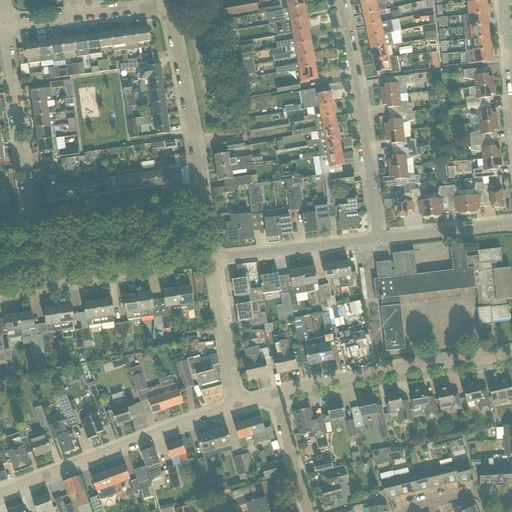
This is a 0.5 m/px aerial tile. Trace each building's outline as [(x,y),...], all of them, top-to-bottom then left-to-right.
[(246,12),(243,0),(242,0),(222,4),(225,16),(246,12)] [(286,0),(288,9),(305,6),(303,0),(286,0)] [(361,4),(363,15),(379,12),(376,0),(361,4)] [(467,3),(468,15),(486,13),(485,1),(467,3)] [(276,24),(283,22),(307,18),(305,6),(288,9),(282,10),(277,11),(277,12),(279,19),(275,20),(276,24)] [(363,15),(366,27),(381,23),(379,12),(363,15)] [(468,15),(469,27),(488,25),(486,13),(468,15)] [(226,32),(238,30),(236,24),(234,25),(233,18),(224,20),(226,32)] [(279,36),(293,33),(309,30),(307,18),(283,22),(285,30),(278,31),(279,36)] [(394,33),(391,21),(381,23),(366,27),(369,38),(384,35),(392,33),(394,33)] [(423,26),(424,39),(436,38),(435,25),(423,26)] [(469,27),(470,39),(489,37),(488,25),(469,27)] [(149,28),(136,29),(138,43),(150,41),(149,28)] [(136,29),(123,31),(126,50),(139,49),(138,43),(136,29)] [(311,43),(309,30),(293,33),(294,40),(276,43),(277,49),(284,47),(311,43)] [(123,31),(111,33),(113,46),(114,52),(126,50),(123,31)] [(111,33),(99,34),(101,48),(113,46),(111,33)] [(371,50),(387,47),(394,45),(392,33),(384,35),(369,38),(371,50)] [(99,34),(87,36),(89,56),(101,54),(101,48),(99,34)] [(87,36),(74,38),(76,51),(77,57),(89,56),(87,36)] [(466,52),(472,51),(490,49),(489,37),(470,39),(465,39),(466,52)] [(65,61),(64,53),(63,53),(62,40),(61,38),(55,38),(55,40),(50,41),(53,61),(53,62),(65,61)] [(74,38),(62,40),(63,53),(64,53),(76,51),(74,38)] [(37,43),(39,56),(40,63),(53,61),(50,41),(37,43)] [(39,56),(37,43),(25,45),(28,64),(38,63),(40,63),(39,56)] [(274,62),(297,58),(313,55),(311,43),(284,47),(286,54),(273,56),(274,62)] [(255,52),(254,44),(238,47),(239,55),(251,53),(255,52)] [(427,45),(428,54),(437,53),(436,44),(427,45)] [(371,50),(374,62),(389,58),(387,47),(371,50)] [(490,49),(472,51),(473,63),(482,63),(492,61),(490,49)] [(239,55),(241,68),(253,66),(251,53),(239,55)] [(437,53),(428,54),(428,62),(430,61),(431,68),(439,67),(437,53)] [(299,70),(316,67),(313,55),(297,58),(298,64),(275,68),(276,74),(299,70)] [(389,58),(374,62),(376,74),(379,73),(379,75),(400,72),(396,56),(389,58)] [(104,72),(102,61),(97,61),(98,66),(91,67),(91,74),(104,72)] [(136,69),(135,62),(127,64),(123,64),(120,65),(121,70),(121,71),(136,69)] [(79,75),(78,64),(65,65),(67,77),(79,75)] [(162,78),(160,65),(149,66),(139,68),(140,73),(141,80),(143,80),(143,81),(162,78)] [(253,66),(241,68),(243,80),(255,77),(253,66)] [(316,67),(299,70),(301,82),(318,79),(316,67)] [(475,81),(475,87),(493,86),(492,77),(488,77),(487,74),(486,68),(462,70),(463,79),(475,81)] [(29,74),(30,82),(43,80),(42,72),(29,74)] [(381,88),(381,97),(407,94),(406,85),(409,84),(409,76),(385,78),(385,85),(385,88),(381,88)] [(146,93),(164,90),(162,78),(143,81),(144,86),(140,87),(141,93),(146,93)] [(64,99),(64,100),(72,99),(70,83),(69,83),(68,81),(56,82),(57,88),(65,87),(66,99),(64,99)] [(122,83),(124,96),(134,94),(133,94),(132,94),(131,82),(122,83)] [(275,85),(277,93),(300,89),(299,82),(275,85)] [(465,98),(466,107),(490,104),(489,98),(490,98),(490,95),(494,94),(493,86),(475,87),(468,88),(469,97),(465,98)] [(31,91),(33,104),(52,102),(50,89),(31,91)] [(151,104),(165,102),(164,95),(167,95),(167,89),(164,90),(146,93),(147,105),(151,104)] [(303,109),(313,108),(332,104),(330,92),(317,94),(309,96),(310,103),(302,104),(303,109)] [(440,100),(432,100),(432,108),(444,107),(443,93),(439,93),(440,100)] [(124,96),(126,108),(131,107),(135,106),(134,94),(124,96)] [(388,108),(388,114),(412,112),(411,104),(408,103),(407,94),(381,97),(382,106),(387,105),(387,108),(388,108)] [(33,104),(35,117),(55,114),(54,107),(53,107),(52,102),(33,104)] [(147,111),(148,117),(167,114),(165,102),(151,104),(152,111),(147,111)] [(289,125),(314,120),(335,116),(332,104),(313,108),(314,115),(288,119),(289,125)] [(478,117),(479,123),(497,122),(496,113),(491,113),(491,110),(490,104),(466,107),(467,115),(478,117)] [(384,124),(385,133),(403,131),(402,124),(413,120),(412,112),(388,114),(389,121),(388,121),(389,124),(384,124)] [(35,117),(36,128),(54,126),(55,120),(56,120),(55,114),(35,117)] [(167,114),(148,117),(149,122),(154,122),(155,135),(169,133),(168,127),(169,127),(167,114)] [(292,137),(317,132),(337,129),(335,116),(314,120),(315,127),(291,132),(292,137)] [(133,119),(127,120),(130,139),(138,137),(136,119),(133,119)] [(469,134),(470,143),(494,140),(493,134),(494,134),(493,131),(498,130),(497,122),(479,123),(480,130),(469,134)] [(75,124),(68,125),(69,132),(77,131),(75,124)] [(36,128),(38,141),(55,139),(53,127),(54,126),(36,128)] [(306,146),(317,145),(339,141),(337,129),(317,132),(318,140),(306,142),(306,146)] [(391,144),(392,150),(416,148),(415,140),(410,139),(409,130),(403,131),(385,133),(386,141),(390,141),(391,144)] [(59,152),(59,150),(57,150),(55,139),(38,141),(40,159),(53,158),(79,154),(79,149),(59,152)] [(166,141),(163,142),(164,148),(165,150),(177,148),(176,140),(166,141)] [(243,140),(226,143),(228,151),(245,149),(244,146),(243,140)] [(482,153),(483,159),(501,158),(500,149),(495,149),(495,146),(494,146),(494,140),(470,143),(470,151),(482,153)] [(317,145),(319,152),(302,155),(302,159),(319,157),(341,153),(339,141),(317,145)] [(434,147),(435,156),(443,156),(442,146),(434,147)] [(388,160),(389,169),(413,166),(412,158),(417,156),(423,153),(423,147),(416,148),(392,150),(392,157),(392,160),(388,160)] [(214,155),(217,168),(246,164),(245,163),(252,163),(251,156),(229,160),(228,153),(218,155),(214,155)] [(343,165),(341,153),(319,157),(322,175),(323,175),(323,176),(330,176),(343,174),(341,165),(343,165)] [(260,155),(251,156),(252,163),(262,162),(260,155)] [(53,158),(40,159),(41,167),(54,165),(53,158)] [(473,179),(478,178),(482,178),(488,177),(497,176),(497,170),(497,167),(501,166),(501,158),(483,159),(483,166),(472,170),(473,179)] [(141,163),(141,170),(142,170),(144,188),(157,186),(154,168),(154,161),(141,163)] [(179,164),(167,166),(169,184),(182,183),(181,177),(189,176),(187,163),(179,164)] [(219,181),(223,180),(232,179),(231,172),(246,170),(246,164),(217,168),(219,181)] [(437,180),(446,180),(447,165),(437,164),(437,180)] [(167,166),(154,168),(157,186),(169,184),(167,166)] [(405,186),(406,193),(410,193),(410,190),(415,189),(414,185),(420,184),(419,176),(414,175),(413,166),(389,169),(390,177),(394,177),(394,180),(395,180),(395,186),(405,186)] [(137,174),(130,175),(132,190),(144,188),(142,170),(141,170),(136,170),(137,174)] [(128,171),(117,172),(120,191),(132,190),(130,175),(130,171),(128,171)] [(117,172),(105,174),(108,193),(120,191),(117,172)] [(276,174),(272,179),(272,182),(280,181),(279,173),(276,174)] [(354,183),(353,173),(343,174),(330,176),(332,186),(354,183)] [(105,174),(92,176),(95,195),(108,193),(105,174)] [(92,176),(80,177),(83,197),(95,195),(92,176)] [(250,176),(232,179),(234,186),(247,185),(252,184),(251,176),(250,176)] [(334,208),(332,186),(330,176),(323,176),(324,181),(325,181),(327,203),(326,203),(326,206),(327,206),(333,205),(333,208),(334,208)] [(80,177),(68,179),(70,198),(83,197),(80,177)] [(483,185),(485,206),(491,206),(491,208),(503,207),(502,189),(496,190),(495,189),(495,188),(495,187),(494,186),(493,186),(492,185),(491,185),(490,185),(488,185),(488,177),(482,178),(483,185)] [(474,189),(465,190),(467,213),(476,212),(476,210),(479,210),(479,207),(485,206),(483,185),(482,178),(478,178),(479,183),(475,183),(474,189)] [(68,179),(56,181),(58,200),(70,198),(68,179)] [(58,200),(56,181),(50,181),(50,180),(43,181),(46,202),(58,200)] [(295,210),(293,190),(292,186),(291,180),(285,181),(286,187),(289,211),(295,210)] [(252,184),(247,185),(250,214),(257,213),(254,184),(252,184)] [(258,184),(254,184),(257,213),(263,212),(261,202),(260,190),(259,190),(258,184)] [(451,186),(447,186),(449,210),(455,209),(455,212),(459,212),(459,214),(467,213),(465,190),(457,191),(454,185),(451,186)] [(437,199),(430,200),(431,217),(440,216),(440,214),(443,213),(443,211),(449,210),(447,186),(442,187),(439,187),(437,199)] [(299,189),(293,190),(295,210),(301,210),(299,189)] [(410,190),(410,193),(411,193),(413,214),(419,213),(419,216),(423,215),(423,218),(431,217),(430,200),(423,201),(418,189),(415,189),(410,190)] [(8,193),(0,194),(0,208),(10,207),(8,193)] [(411,193),(410,193),(406,193),(404,193),(403,194),(402,194),(401,195),(400,196),(399,197),(399,198),(399,199),(393,200),(395,218),(407,217),(407,214),(413,214),(411,193)] [(338,207),(334,208),(333,208),(334,217),(339,216),(340,229),(358,227),(357,214),(356,210),(357,210),(357,209),(356,204),(356,200),(347,201),(347,205),(338,207)] [(317,230),(314,202),(306,203),(307,213),(303,214),(304,223),(305,233),(306,233),(306,230),(311,229),(311,231),(317,230)] [(330,230),(327,211),(327,206),(326,206),(322,206),(322,203),(322,202),(321,202),(320,202),(317,202),(314,202),(317,230),(317,232),(318,231),(317,228),(322,228),(323,229),(329,229),(329,230),(330,230)] [(290,225),(289,216),(288,216),(287,208),(275,210),(276,210),(276,215),(277,215),(279,235),(279,236),(279,233),(284,232),(284,234),(291,233),(291,235),(290,225)] [(279,235),(277,215),(276,215),(276,210),(273,211),(273,215),(273,218),(265,219),(266,228),(267,238),(267,234),(272,234),(272,236),(279,235)] [(253,239),(251,221),(249,221),(248,214),(238,215),(241,239),(240,239),(240,241),(241,241),(241,238),(246,237),(246,239),(252,238),(252,239),(253,239)] [(241,239),(238,215),(230,216),(220,217),(222,231),(222,230),(227,229),(229,242),(229,239),(234,238),(234,240),(240,239),(241,239)] [(393,253),(394,263),(390,264),(389,261),(374,263),(375,263),(377,281),(373,281),(373,280),(372,280),(373,290),(375,300),(380,300),(385,341),(386,351),(385,351),(386,352),(405,349),(405,348),(404,348),(398,295),(475,286),(475,288),(480,287),(482,307),(477,308),(479,326),(493,325),(493,324),(492,321),(510,318),(508,305),(506,306),(506,300),(511,298),(511,284),(510,268),(497,269),(496,262),(501,262),(502,262),(500,248),(477,251),(477,256),(465,257),(464,245),(451,247),(454,271),(416,276),(413,251),(393,253)] [(340,286),(340,288),(347,287),(346,276),(350,276),(351,280),(356,279),(354,266),(349,267),(348,261),(336,263),(340,286)] [(333,288),(340,286),(336,263),(324,266),(326,280),(332,279),(333,288)] [(314,267),(302,269),(306,293),(314,291),(313,284),(317,283),(314,267)] [(288,292),(289,293),(291,305),(296,304),(295,295),(306,293),(302,269),(290,272),(293,288),(294,287),(294,291),(288,292)] [(238,280),(232,281),(235,296),(246,295),(248,301),(258,300),(263,299),(263,294),(262,288),(251,289),(248,273),(237,275),(238,280)] [(278,274),(260,276),(260,277),(262,288),(263,294),(281,292),(280,283),(278,274)] [(329,284),(324,286),(328,307),(328,308),(336,307),(334,296),(331,297),(329,284)] [(328,307),(324,286),(317,287),(320,300),(321,309),(328,307)] [(194,310),(190,287),(184,288),(184,287),(177,288),(181,312),(194,310)] [(181,312),(177,288),(170,289),(170,290),(164,291),(167,314),(168,316),(161,317),(163,330),(170,329),(170,327),(172,327),(170,316),(173,315),(173,316),(181,315),(180,312),(181,312)] [(154,316),(152,303),(151,293),(145,294),(145,293),(137,294),(137,295),(141,318),(154,316)] [(291,305),(289,293),(281,295),(282,305),(276,306),(278,321),(285,320),(285,321),(293,319),(291,305)] [(141,318),(137,295),(137,294),(130,295),(130,296),(124,297),(125,307),(127,320),(141,318)] [(113,315),(112,309),(111,299),(105,300),(105,299),(97,300),(101,324),(114,322),(113,315)] [(101,324),(97,300),(90,301),(90,302),(84,303),(86,313),(87,319),(89,326),(101,324)] [(250,304),(236,306),(239,322),(248,320),(249,327),(268,324),(266,312),(252,314),(250,304)] [(74,321),(73,315),(71,305),(65,306),(65,305),(58,306),(61,330),(74,328),(73,321),(74,321)] [(61,330),(58,306),(50,307),(51,308),(45,309),(46,319),(47,325),(48,325),(49,332),(61,330)] [(32,313),(19,315),(22,336),(29,335),(30,335),(31,341),(32,341),(35,355),(39,355),(45,354),(42,335),(38,336),(36,327),(34,327),(32,313)] [(7,334),(1,335),(3,346),(10,345),(8,338),(22,336),(19,315),(5,317),(7,334)] [(163,330),(161,317),(153,318),(154,321),(153,338),(164,340),(163,330)] [(128,322),(121,323),(123,336),(124,335),(129,334),(130,334),(128,322)] [(354,342),(355,349),(358,359),(371,356),(363,322),(351,325),(353,335),(357,334),(358,341),(354,342)] [(123,336),(121,323),(114,324),(116,337),(123,336)] [(265,333),(272,332),(271,324),(264,325),(265,333)] [(337,352),(334,339),(332,326),(325,327),(326,333),(322,333),(323,337),(315,339),(320,362),(321,365),(328,363),(328,361),(332,360),(331,353),(337,352)] [(88,329),(82,330),(83,341),(90,340),(88,329)] [(83,341),(82,330),(74,331),(77,349),(84,347),(83,341)] [(279,333),(279,334),(287,371),(297,369),(294,353),(290,354),(285,332),(279,333)] [(49,334),(42,335),(45,354),(52,353),(49,334)] [(276,373),(287,371),(279,335),(273,337),(277,356),(273,357),(276,373)] [(198,336),(186,338),(187,345),(199,344),(198,336)] [(256,339),(251,341),(253,348),(251,348),(259,378),(269,375),(265,359),(265,358),(264,358),(261,359),(258,346),(256,339)] [(320,362),(315,339),(307,340),(309,349),(305,350),(308,365),(320,362)] [(253,348),(251,341),(243,342),(248,363),(244,364),(248,380),(259,378),(251,348),(253,348)] [(212,366),(219,364),(217,354),(200,359),(199,355),(187,359),(192,376),(196,375),(199,386),(201,385),(205,398),(221,393),(221,394),(222,394),(222,386),(221,386),(220,387),(216,373),(214,374),(212,366)] [(177,363),(185,388),(194,386),(185,361),(177,363)] [(140,366),(131,369),(132,376),(131,377),(137,392),(147,389),(148,389),(142,373),(140,366)] [(511,397),(511,382),(510,380),(497,383),(497,380),(488,382),(490,392),(492,402),(494,401),(495,405),(507,402),(506,399),(511,397)] [(462,393),(464,405),(475,402),(475,405),(479,404),(481,413),(491,410),(489,401),(487,391),(480,392),(478,382),(472,383),(472,384),(462,386),(464,393),(462,393)] [(175,384),(161,389),(167,409),(183,403),(178,390),(177,390),(175,384)] [(94,385),(88,387),(92,397),(93,396),(98,394),(94,385)] [(436,390),(438,400),(440,411),(450,408),(451,411),(462,409),(460,401),(458,391),(452,393),(451,387),(436,390)] [(418,391),(411,392),(412,400),(411,400),(413,410),(422,408),(422,411),(424,410),(426,420),(438,418),(435,406),(433,396),(427,397),(425,388),(417,390),(418,391)] [(167,409),(161,389),(148,393),(146,394),(148,400),(152,414),(167,409)] [(411,414),(409,404),(408,400),(401,402),(399,393),(386,396),(388,404),(386,404),(388,414),(396,412),(397,416),(399,416),(401,426),(413,423),(411,414)] [(57,399),(64,417),(73,413),(66,395),(57,399)] [(386,425),(382,405),(376,406),(373,395),(357,399),(361,418),(375,415),(378,427),(386,425)] [(114,402),(109,404),(117,428),(124,426),(123,424),(132,420),(131,417),(138,414),(132,396),(124,399),(123,397),(122,396),(120,396),(118,396),(115,398),(114,400),(114,402)] [(102,428),(110,425),(101,400),(86,406),(87,409),(78,412),(81,420),(80,421),(88,440),(97,436),(97,434),(103,431),(102,428)] [(321,414),(321,415),(325,435),(334,433),(331,420),(345,417),(342,401),(326,405),(328,412),(321,414)] [(34,409),(40,427),(47,425),(41,406),(34,409)] [(325,435),(321,415),(320,415),(321,418),(313,420),(310,408),(293,412),(295,420),(296,419),(300,435),(310,433),(311,438),(325,435)] [(253,440),(254,443),(274,436),(271,427),(264,429),(261,417),(247,421),(251,436),(253,440)] [(65,421),(48,427),(53,439),(56,438),(62,453),(74,449),(71,441),(75,439),(72,431),(70,432),(65,420),(65,421)] [(355,428),(353,420),(345,422),(349,438),(357,437),(355,428)] [(251,436),(247,421),(234,425),(237,435),(242,450),(248,448),(246,442),(245,438),(251,436)] [(29,437),(32,447),(36,456),(50,451),(43,432),(33,436),(28,423),(22,425),(27,438),(29,437)] [(5,445),(11,460),(15,470),(30,464),(26,454),(32,452),(21,424),(14,427),(19,440),(22,446),(15,448),(12,442),(5,445)] [(503,439),(503,440),(511,439),(511,425),(503,426),(503,428),(496,428),(497,440),(503,439)] [(231,445),(229,438),(226,428),(211,433),(216,449),(231,445)] [(216,449),(211,433),(198,436),(200,446),(202,453),(216,449)] [(511,439),(503,440),(503,445),(504,445),(505,455),(511,454),(511,439)] [(184,454),(186,453),(181,440),(166,446),(170,459),(179,456),(181,462),(186,460),(184,454)] [(143,467),(134,470),(137,480),(143,500),(150,498),(145,481),(147,481),(147,480),(161,475),(158,464),(160,463),(157,456),(154,447),(140,452),(146,466),(144,467),(143,467)] [(402,451),(396,453),(397,460),(404,458),(402,451)] [(248,453),(240,456),(245,473),(253,471),(248,453)] [(245,473),(240,456),(233,458),(238,475),(245,473)] [(228,490),(224,477),(212,481),(210,475),(205,458),(203,458),(197,460),(207,496),(228,490)] [(438,461),(440,466),(444,485),(451,483),(451,482),(457,481),(458,480),(454,463),(452,463),(451,458),(438,461)] [(370,459),(362,461),(364,467),(367,468),(372,467),(370,459)] [(331,460),(317,463),(319,471),(333,468),(331,460)] [(265,480),(279,476),(275,462),(261,466),(265,480)] [(459,462),(454,463),(458,480),(457,481),(458,483),(459,483),(458,482),(465,481),(466,482),(473,480),(468,462),(459,464),(459,462)] [(125,465),(108,472),(116,492),(117,495),(118,499),(124,497),(118,483),(130,479),(128,475),(125,465)] [(167,467),(172,489),(180,487),(175,465),(167,467)] [(494,485),(493,465),(489,466),(489,467),(479,468),(480,486),(487,486),(487,485),(494,485)] [(498,465),(493,465),(494,485),(502,484),(502,485),(509,485),(507,466),(498,467),(498,465)] [(440,466),(426,469),(430,487),(437,486),(438,486),(444,485),(440,466)] [(430,487),(426,469),(410,473),(415,492),(423,490),(423,489),(430,487)] [(321,489),(325,503),(332,501),(334,508),(348,503),(347,498),(346,497),(343,498),(339,484),(348,482),(345,470),(321,476),(325,488),(321,489)] [(108,472),(91,478),(95,487),(99,497),(101,496),(103,500),(117,495),(116,492),(108,472)] [(415,492),(410,473),(395,477),(399,495),(406,493),(406,494),(415,492)] [(63,482),(67,491),(69,497),(72,495),(77,508),(88,504),(78,476),(63,482)] [(399,495),(395,477),(380,480),(385,499),(392,498),(392,497),(399,495)] [(130,482),(134,491),(139,489),(136,480),(130,482)] [(245,496),(235,499),(238,507),(245,505),(247,511),(269,511),(265,498),(257,500),(255,492),(245,496)] [(44,511),(45,511),(53,508),(48,496),(33,501),(37,511),(44,511)] [(74,511),(71,504),(64,506),(61,497),(54,500),(57,509),(58,511),(74,511)] [(89,499),(94,511),(102,511),(97,497),(89,499)]
